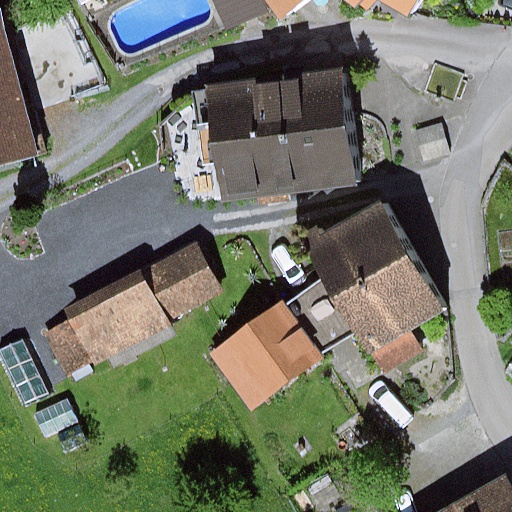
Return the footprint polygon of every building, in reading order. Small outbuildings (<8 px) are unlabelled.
[(264,0),(280,21),(308,0),(264,0)] [(346,0),(364,14),(375,0),(379,0),(404,18),(415,0),(346,0)] [(0,168),(35,159),(0,25),(0,168)] [(348,72),(213,87),(225,196),(360,181),(348,72)] [(440,124),(416,130),(423,160),(448,153),(440,124)] [(320,227),(301,240),(384,373),(423,349),(411,329),(444,308),(379,205),(327,237),(320,227)] [(143,275),(140,270),(63,311),(93,368),(171,327),(167,320),(222,291),(198,246),(143,275)] [(318,358),(279,306),(214,355),(253,407),(318,358)] [(23,342),(0,352),(0,354),(24,405),(47,394),(23,342)] [(68,400),(35,415),(46,437),(78,422),(68,400)] [(511,511),(511,484),(509,478),(449,511),(511,511)]
